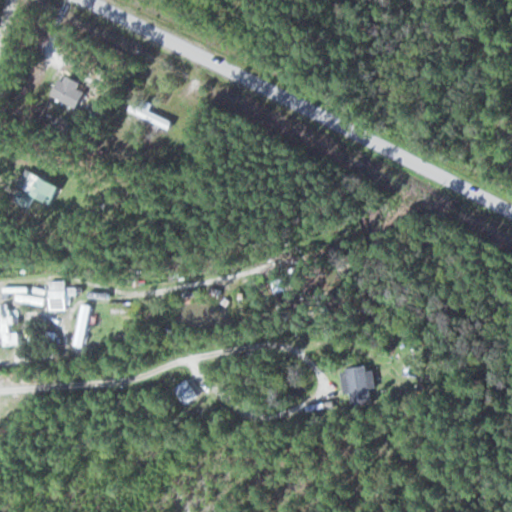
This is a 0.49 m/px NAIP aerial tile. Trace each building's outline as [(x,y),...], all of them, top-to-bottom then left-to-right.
[(80,89),(83,83),(66,74),(54,95),(81,110),(90,94),(80,89)] [(132,110),(174,130),(178,122),(136,102),(132,110)] [(30,168),(20,187),(24,190),(18,201),(33,209),(40,196),(56,204),(65,187),(30,168)] [(71,305),(71,281),(52,281),(52,305),(71,305)] [(87,348),(97,306),(85,303),(75,345),(87,348)] [(5,346),(17,346),(16,304),(4,304),(5,346)]
